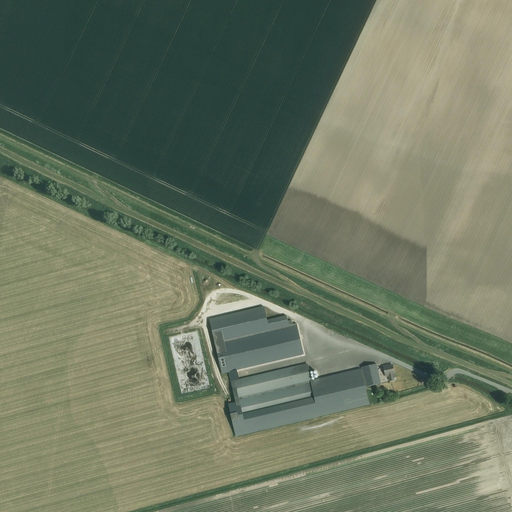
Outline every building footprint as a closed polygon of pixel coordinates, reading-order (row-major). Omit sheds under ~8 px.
[(173,288),(177,318),(182,318),(188,317),(185,286),(173,288)] [(264,307),(209,320),(221,374),(304,355),(296,324),(292,325),(291,321),(288,322),(286,316),(267,321),(264,307)] [(365,387),(361,369),(310,381),(306,364),(231,382),(235,403),(228,404),(235,434),(318,416),(318,415),(369,403),(365,387)] [(381,384),(376,364),(361,368),(362,369),(361,369),(365,387),(381,384)] [(383,368),(384,372),(385,376),(388,375),(389,376),(390,381),(393,380),(393,378),(395,377),(394,373),(392,365),(383,368)]
